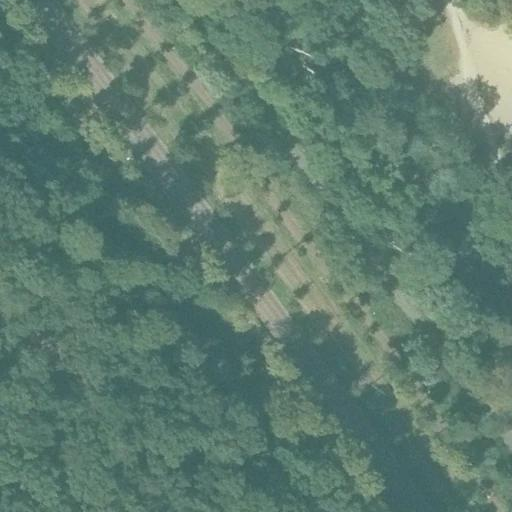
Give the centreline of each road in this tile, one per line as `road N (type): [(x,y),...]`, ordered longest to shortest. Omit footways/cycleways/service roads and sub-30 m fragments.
road 1 (tertiary): [(416,511),(38,0)]
road 2 (unknown): [(511,235),(441,160),(356,110),(292,0)]
